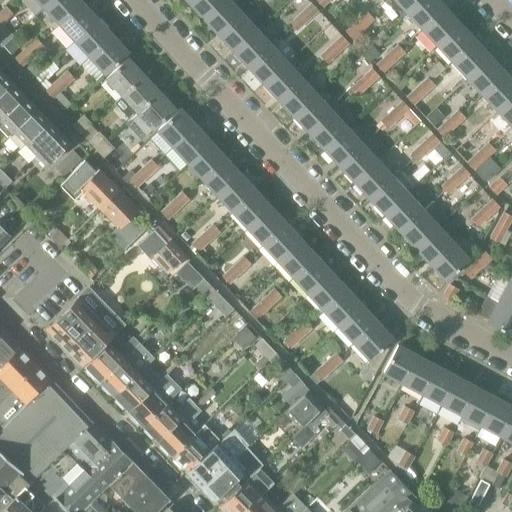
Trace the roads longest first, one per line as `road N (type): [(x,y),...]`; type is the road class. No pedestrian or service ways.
road 1 (residential): [(511,354),(416,304),(138,0)]
road 2 (residential): [(202,511),(0,306)]
